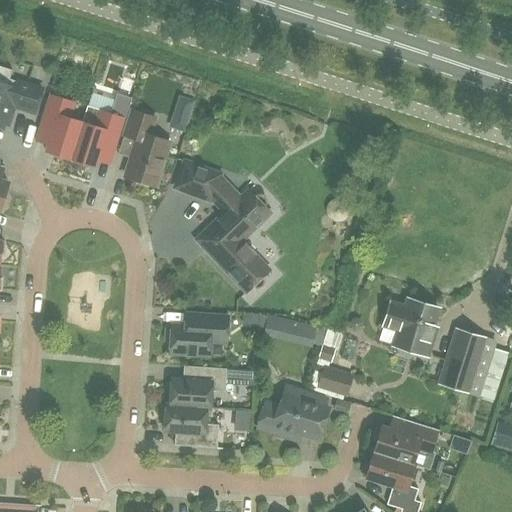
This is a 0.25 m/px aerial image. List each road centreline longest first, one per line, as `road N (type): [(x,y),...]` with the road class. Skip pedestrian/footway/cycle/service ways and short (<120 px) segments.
road 1 (residential): [(118,477),(136,261),(112,226),(91,220),(69,223),(40,254),(21,471)]
road 2 (residential): [(360,414),(343,470),(313,487),(118,477)]
road 3 (primary): [(511,84),(258,0)]
